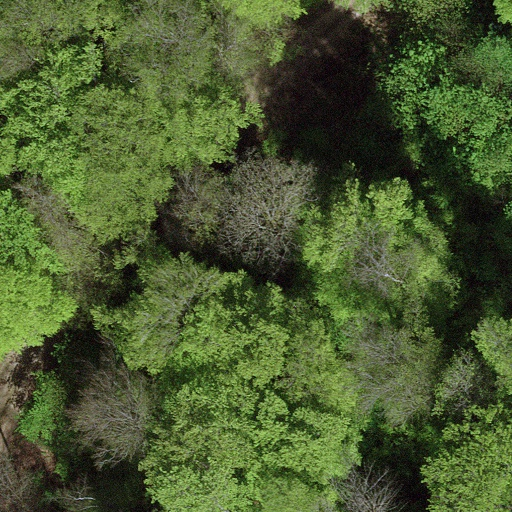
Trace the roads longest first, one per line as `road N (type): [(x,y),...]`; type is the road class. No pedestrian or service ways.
road 1 (track): [(26,297),(140,216),(362,0)]
road 2 (track): [(0,437),(26,297)]
